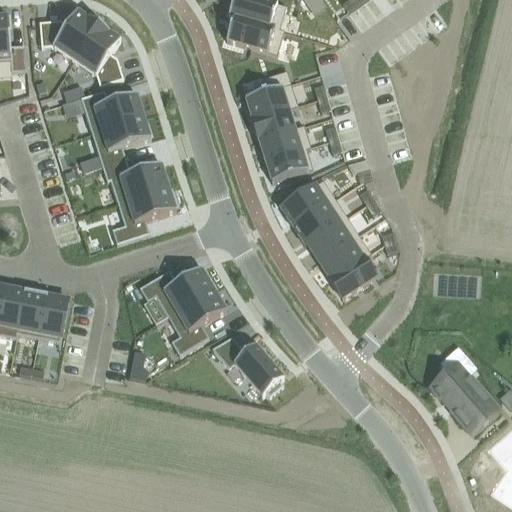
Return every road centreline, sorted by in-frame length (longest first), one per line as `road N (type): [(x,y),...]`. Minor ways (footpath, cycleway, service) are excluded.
road 1 (tertiary): [(425,511),(374,427),(302,346),(233,235)]
road 2 (tertiary): [(233,235),(170,41),(148,8)]
road 3 (residential): [(0,264),(102,275),(233,235)]
